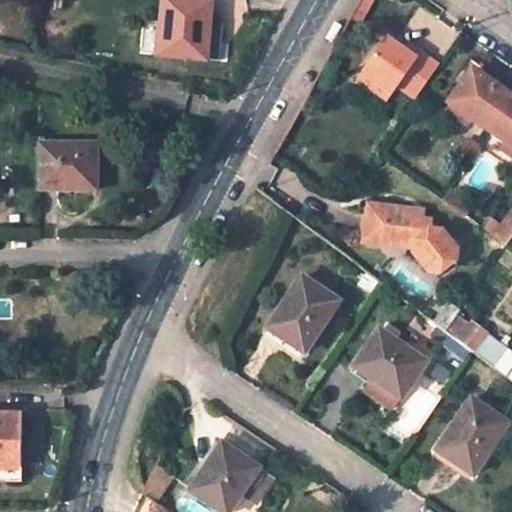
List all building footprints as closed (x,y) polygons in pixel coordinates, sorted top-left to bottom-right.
[(210,4),(172,0),(162,0),(158,54),(199,58),(203,22),(208,23),(210,4)] [(205,59),(208,23),(203,22),(199,58),(205,59)] [(145,27),(143,52),(156,53),(157,28),(145,27)] [(386,38),(363,73),(393,95),(397,89),(415,102),(439,67),(420,54),(416,60),(403,50),(386,38)] [(407,45),(403,50),(416,60),(420,54),(407,45)] [(511,98),(472,71),(450,103),(454,105),(473,120),(489,131),(511,98)] [(511,147),(511,98),(489,131),(507,144),(511,147)] [(454,105),(448,113),(468,127),(473,120),(454,105)] [(96,143),(39,142),(39,188),(95,188),(96,143)] [(511,147),(507,144),(501,151),(511,159),(511,147)] [(411,209),(365,207),(362,243),(380,244),(380,240),(408,241),(407,245),(413,246),(413,248),(432,270),(443,270),(458,255),(458,247),(441,226),(430,225),(431,217),(411,216),(411,209)] [(505,246),(511,236),(511,209),(502,223),(492,237),(505,246)] [(494,218),(484,231),(492,237),(502,223),(494,218)] [(303,278),(270,324),(284,335),(282,339),(304,354),(339,303),(303,278)] [(446,305),(434,323),(445,332),(453,321),(458,313),(446,305)] [(461,327),(453,321),(445,332),(453,338),(461,327)] [(483,361),(498,342),(471,323),(457,341),(483,361)] [(380,331),(355,367),(401,399),(426,362),(380,331)] [(511,354),(506,350),(493,368),(511,382),(511,354)] [(509,423),(472,397),(437,450),(473,476),(509,423)] [(18,414),(0,413),(0,480),(25,481),(25,437),(18,437),(18,414)] [(222,443),(190,491),(221,511),(230,511),(260,469),(222,443)] [(263,471),(245,499),(258,507),(276,479),(263,471)]
